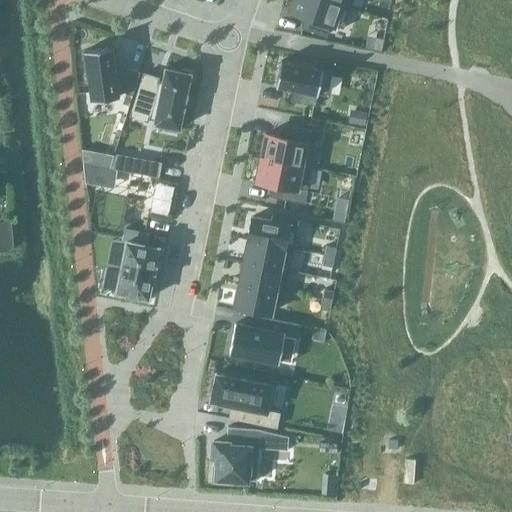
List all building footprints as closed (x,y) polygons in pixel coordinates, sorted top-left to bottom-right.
[(293,0),(290,10),(290,11),(307,16),(303,28),(326,36),(330,24),(343,29),(351,6),(332,0),(293,0)] [(83,51),(90,101),(120,97),(119,91),(133,96),(140,72),(116,64),(113,47),(83,51)] [(323,70),(323,69),(281,61),(276,87),(293,91),(291,101),(315,106),(318,94),(327,96),(332,72),(323,70)] [(144,73),(131,116),(147,122),(148,118),(154,119),(154,123),(179,129),(188,85),(191,85),(193,72),(180,69),(180,72),(165,69),(162,83),(157,82),(158,78),(144,73)] [(365,126),(367,114),(355,112),(352,124),(365,126)] [(265,134),(261,157),(312,167),(316,144),(306,142),(309,131),(285,126),(283,137),(265,134)] [(82,149),(83,163),(110,168),(113,155),(82,149)] [(117,155),(112,169),(158,177),(160,164),(117,155)] [(312,167),(261,157),(256,181),(273,184),(271,196),(305,202),(312,167)] [(271,220),(253,217),(248,240),(293,249),(299,220),(272,215),(271,220)] [(0,222),(0,236),(10,236),(11,236),(10,221),(0,222)] [(107,269),(103,287),(116,289),(116,292),(118,293),(148,299),(158,247),(146,245),(149,234),(125,229),(122,242),(126,243),(120,272),(107,269)] [(248,240),(244,261),(289,271),(293,249),(248,240)] [(326,246),(324,256),(335,258),(336,248),(326,246)] [(324,256),(322,265),(333,267),(335,258),(324,256)] [(244,261),(239,283),(276,291),(285,293),(289,271),(244,261)] [(239,283),(235,306),(271,313),(276,291),(239,283)] [(324,290),(322,299),(332,301),(334,292),(324,290)] [(322,299),(320,309),(330,311),(332,301),(322,299)] [(236,323),(230,352),(279,362),(284,335),(296,337),(299,323),(258,315),(255,327),(236,323)] [(326,330),(314,328),(312,339),(323,341),(326,330)] [(215,373),(210,401),(239,407),(237,419),(276,427),(279,414),(267,412),(273,385),(215,373)] [(214,441),(212,457),(216,458),(216,466),(214,466),(213,480),(231,481),(231,480),(248,481),(248,479),(257,480),(259,446),(286,448),(286,449),(288,449),(289,437),(259,429),(228,427),(227,442),(220,442),(214,441)] [(333,428),(331,437),(340,439),(342,430),(333,428)] [(406,460),(404,483),(414,484),(415,460),(406,460)] [(324,494),(334,495),(335,487),(325,486),(324,494)]
